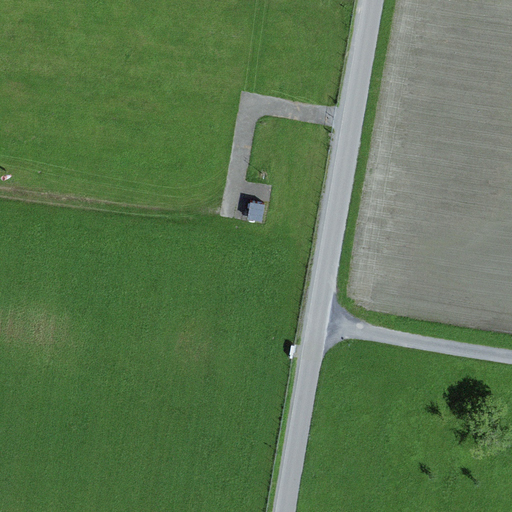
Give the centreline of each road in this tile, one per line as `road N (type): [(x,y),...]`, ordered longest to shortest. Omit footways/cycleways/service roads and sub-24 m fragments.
road 1 (track): [(231,204),(169,220),(0,196)]
road 2 (track): [(511,355),(318,325)]
